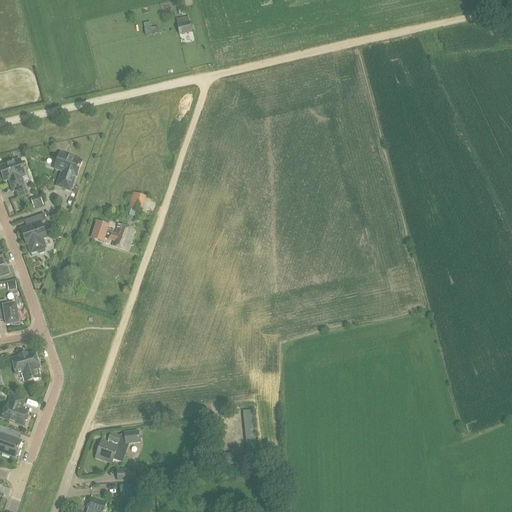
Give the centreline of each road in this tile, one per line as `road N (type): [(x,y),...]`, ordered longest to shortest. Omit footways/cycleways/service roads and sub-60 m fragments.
road 1 (track): [(74,461),(210,77)]
road 2 (track): [(210,77),(511,9)]
road 3 (track): [(0,125),(210,77)]
road 4 (residential): [(22,481),(58,377),(44,332)]
road 5 (residential): [(44,332),(0,206)]
